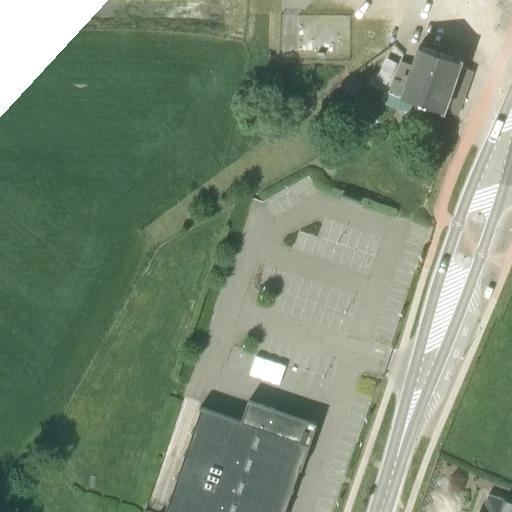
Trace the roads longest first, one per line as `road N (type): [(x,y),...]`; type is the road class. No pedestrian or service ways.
road 1 (primary): [(477,163),(433,291),(400,439)]
road 2 (primary): [(400,439),(430,381),(506,174)]
